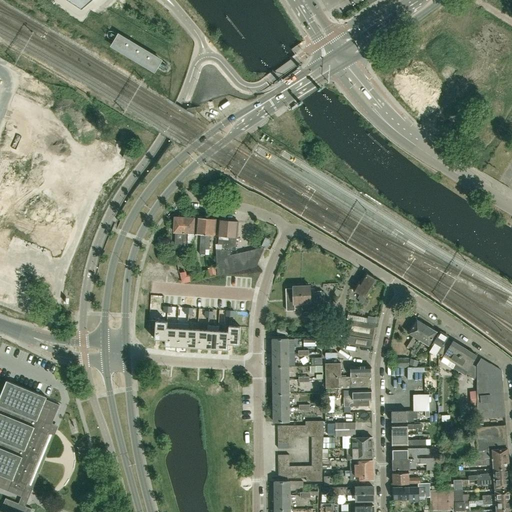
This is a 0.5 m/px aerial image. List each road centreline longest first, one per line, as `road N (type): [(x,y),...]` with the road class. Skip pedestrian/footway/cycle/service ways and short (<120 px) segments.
road 1 (secondary): [(288,88),(202,139),(140,202),(110,271),(103,354)]
road 2 (secondary): [(124,357),(127,280),(143,226),(176,181),(288,88)]
road 3 (unclassified): [(511,208),(412,139),(338,57)]
road 4 (residential): [(383,511),(377,376),(385,318),(401,289)]
road 5 (secondary): [(103,354),(139,511)]
road 6 (secondary): [(149,511),(124,357)]
road 7 (residential): [(257,511),(256,366)]
road 8 (residential): [(256,366),(258,319),(285,229)]
road 9 (residential): [(511,366),(401,289)]
road 10 (residential): [(256,366),(124,357)]
road 11 (residential): [(401,289),(310,235),(285,229)]
